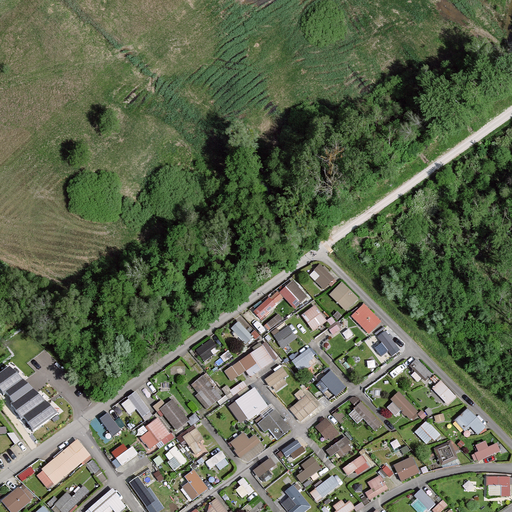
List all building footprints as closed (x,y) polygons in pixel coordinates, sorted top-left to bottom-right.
[(333,278),(318,264),(307,275),(322,289),(333,278)] [(304,296),(290,281),(279,291),(293,307),(304,296)] [(356,299),(339,282),(327,295),(344,311),(356,299)] [(276,308),(269,298),(252,311),(259,320),(276,308)] [(381,323),(364,305),(352,317),(369,334),(381,323)] [(324,322),(312,307),(302,315),(314,330),(324,322)] [(279,313),(265,323),(269,328),(283,317),(279,313)] [(237,321),(229,329),(244,344),(252,337),(237,321)] [(295,339),(287,327),(273,337),(281,349),(295,339)] [(401,350),(385,331),(372,342),(388,361),(401,350)] [(217,351),(209,340),(194,351),(202,362),(217,351)] [(276,359),(264,343),(223,371),(230,382),(245,372),(249,378),(276,359)] [(318,361),(309,349),(290,362),(299,375),(318,361)] [(417,360),(408,368),(424,384),(432,376),(417,360)] [(0,372),(0,386),(3,391),(22,378),(9,366),(0,372)] [(289,380),(280,368),(264,381),(273,393),(289,380)] [(346,389),(335,376),(325,385),(329,390),(322,396),(328,404),(346,389)] [(221,399),(202,377),(190,387),(208,409),(221,399)] [(3,391),(13,404),(34,390),(22,378),(3,391)] [(454,396),(438,381),(430,389),(446,405),(454,396)] [(13,404),(23,418),(46,401),(34,390),(13,404)] [(254,390),(236,403),(249,421),(267,408),(254,390)] [(416,411),(397,392),(388,401),(407,419),(416,411)] [(134,393),(119,405),(127,416),(134,410),(140,417),(149,411),(134,393)] [(316,408),(305,396),(289,409),(299,421),(316,408)] [(23,418),(33,431),(58,412),(46,401),(23,418)] [(173,401),(160,411),(176,431),(189,421),(173,401)] [(382,424),(358,403),(348,415),(358,424),(360,421),(374,433),(382,424)] [(484,427),(466,409),(454,421),(472,439),(484,427)] [(273,411),(272,411),(257,424),(265,435),(269,432),(276,440),(289,430),(273,411)] [(108,414),(95,423),(102,432),(108,428),(116,439),(123,433),(108,414)] [(168,435),(155,419),(143,428),(147,433),(140,439),(149,450),(168,435)] [(325,419),(316,428),(329,442),(338,434),(325,419)] [(440,434),(426,422),(415,433),(428,446),(440,434)] [(207,446),(194,429),(181,440),(194,456),(207,446)] [(243,433),(231,442),(246,462),(264,449),(253,435),(247,439),(243,433)] [(343,437),(325,451),(334,461),(351,447),(343,437)] [(304,451),(294,440),(279,453),(284,458),(289,454),(294,459),(304,451)] [(477,451),(470,454),(475,464),(501,451),(496,442),(487,446),(484,440),(474,445),(477,451)] [(90,457),(77,441),(42,469),(55,485),(90,457)] [(451,443),(434,450),(441,467),(458,460),(451,443)] [(137,456),(130,446),(114,458),(121,468),(137,456)] [(188,462),(175,446),(168,451),(181,467),(188,462)] [(221,451),(206,462),(211,468),(226,457),(221,451)] [(360,456),(342,468),(349,479),(367,467),(360,456)] [(276,464),(269,457),(253,471),(260,479),(276,464)] [(320,469),(311,457),(293,471),(302,483),(320,469)] [(409,457),(392,466),(400,481),(417,472),(409,457)] [(22,479),(36,472),(33,465),(18,471),(22,479)] [(206,489),(193,472),(178,484),(191,501),(206,489)] [(370,489),(364,493),(368,500),(387,488),(378,475),(366,484),(370,489)] [(339,486),(331,476),(310,493),(318,503),(339,486)] [(138,477),(129,483),(149,511),(157,511),(164,508),(150,488),(147,489),(138,477)] [(510,478),(487,478),(487,498),(510,497),(510,478)] [(243,479),(238,483),(249,497),(254,493),(243,479)] [(17,486),(0,499),(9,511),(15,511),(29,501),(17,486)] [(70,499),(67,495),(52,509),(54,511),(71,511),(90,494),(83,487),(70,499)] [(302,511),(309,506),(293,487),(286,492),(291,497),(283,504),(289,511),(302,511)] [(119,511),(126,506),(111,490),(85,511),(101,511),(107,507),(111,511),(119,511)] [(421,490),(412,499),(423,511),(427,511),(435,505),(421,490)] [(433,508),(436,511),(439,511),(449,504),(444,498),(433,508)] [(225,511),(216,499),(205,507),(207,511),(225,511)] [(351,511),(355,510),(348,501),(332,511),(351,511)]
